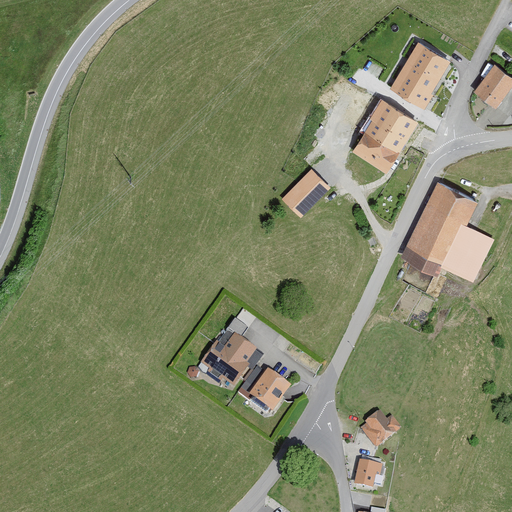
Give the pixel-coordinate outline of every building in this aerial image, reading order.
[(452,63),(416,41),(389,87),(425,108),(452,63)] [(511,83),(511,77),(492,63),(470,94),(493,110),(511,83)] [(417,123),(378,100),(348,151),(387,174),(417,123)] [(311,172),(284,199),(301,216),(328,188),(311,172)] [(477,200),(434,179),(398,255),(433,271),(436,264),(472,281),(493,236),(466,224),(477,200)] [(231,326),(243,334),(253,319),(241,311),(231,326)] [(255,349),(233,335),(223,350),(211,342),(198,363),(233,385),(255,349)] [(289,386),(263,368),(245,394),(272,412),(289,386)] [(376,407),(360,418),(364,424),(361,427),(374,445),(399,427),(389,412),(382,417),(376,407)] [(379,463),(356,457),(350,482),(367,486),(370,472),(376,474),(379,463)]
